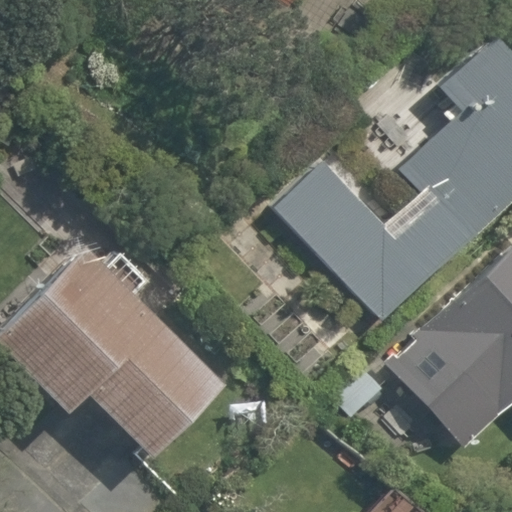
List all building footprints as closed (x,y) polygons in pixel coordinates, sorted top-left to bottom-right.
[(290,0),(235,0),(278,23),(290,0)] [(411,0),(420,19),(463,0),(411,0)] [(268,260),(289,241),(364,324),(511,191),(511,72),(479,35),(417,91),(434,110),(374,164),(396,188),(369,212),(313,150),(254,202),(233,221),(268,260)] [(511,237),(370,373),(449,455),(496,410),(511,426),(511,237)] [(66,255),(0,323),(0,381),(43,423),(64,400),(130,463),(203,387),(114,301),(131,283),(98,252),(81,269),(66,255)]
